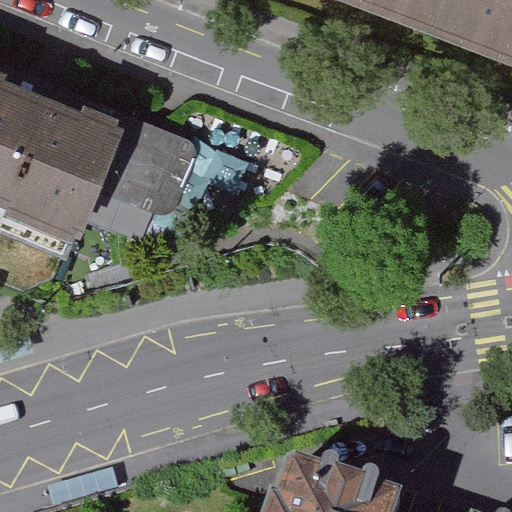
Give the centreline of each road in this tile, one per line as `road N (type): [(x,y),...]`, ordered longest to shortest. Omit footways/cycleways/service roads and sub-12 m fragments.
road 1 (tertiary): [(0,442),(245,372),(511,327)]
road 2 (residential): [(89,0),(511,171)]
